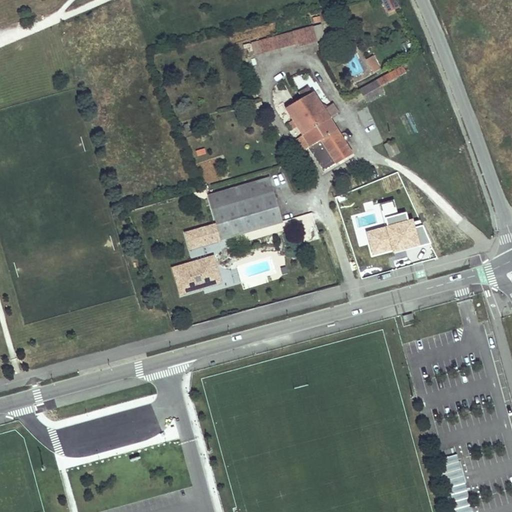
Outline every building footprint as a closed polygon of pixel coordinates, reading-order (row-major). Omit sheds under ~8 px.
[(394,0),(381,0),(386,11),(397,6),(394,0)] [(297,46),(316,41),(312,25),(251,43),(254,54),(296,43),(297,46)] [(382,69),(374,55),(367,60),(374,73),(382,69)] [(365,102),(382,92),(379,86),(405,72),(401,65),(358,89),(365,102)] [(323,170),(351,153),(329,118),(323,109),(308,86),(299,92),(302,97),(285,108),(293,119),(297,126),(301,133),(309,145),(308,146),(323,170)] [(330,105),(323,109),(329,118),(336,114),(330,105)] [(292,129),(297,126),(293,119),(288,122),(292,129)] [(295,137),(303,149),(308,146),(309,145),(301,133),(295,137)] [(388,156),(398,152),(392,140),(383,144),(388,156)] [(190,247),(281,221),(268,177),(208,195),(216,223),(185,232),(190,247)] [(388,226),(376,230),(366,232),(372,253),(381,251),(392,248),(393,250),(393,253),(431,242),(423,225),(421,226),(420,220),(414,222),(413,220),(408,221),(406,213),(386,218),(388,226)] [(392,248),(381,251),(372,253),(373,256),(382,253),(393,250),(392,248)] [(213,263),(209,265),(207,258),(174,268),(181,292),(213,282),(217,275),(213,263)] [(411,314),(402,316),(404,322),(413,319),(411,314)] [(456,453),(437,459),(451,511),(472,511),(469,498),(456,453)]
